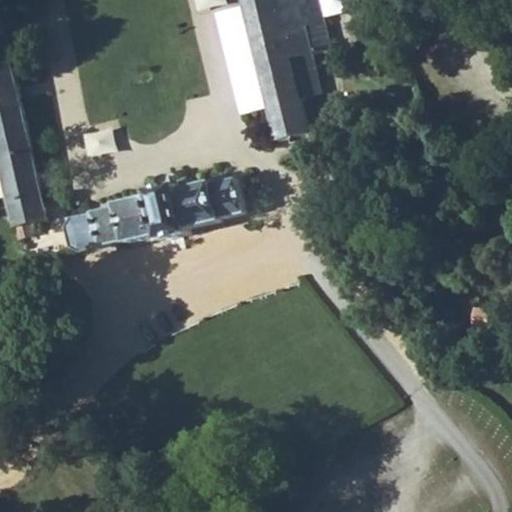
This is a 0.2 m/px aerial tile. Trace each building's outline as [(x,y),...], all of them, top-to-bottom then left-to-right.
[(245,0),(280,142),(310,136),(297,79),(317,73),(313,56),(332,51),(319,0),(245,0)] [(49,223),(9,45),(0,47),(0,158),(18,243),(36,238),(34,226),(49,223)] [(247,214),(240,181),(216,187),(215,184),(182,193),(180,186),(149,193),(151,200),(117,207),(117,209),(71,220),(67,228),(71,250),(80,255),(125,243),(126,246),(160,238),(161,244),(192,237),(191,231),(223,223),(222,220),(247,214)] [(60,255),(25,263),(28,278),(63,270),(60,255)] [(28,278),(25,263),(11,267),(15,281),(28,278)] [(511,326),(511,307),(509,304),(481,330),(494,344),(511,326)]
